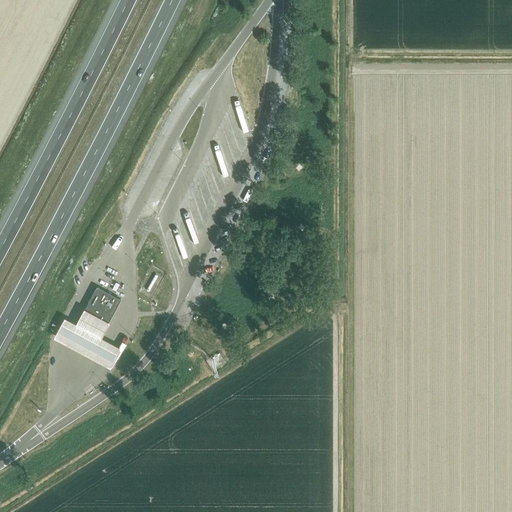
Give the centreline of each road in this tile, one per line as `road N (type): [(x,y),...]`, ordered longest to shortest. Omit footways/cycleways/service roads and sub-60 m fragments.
road 1 (motorway): [(0,330),(172,0)]
road 2 (motorway): [(126,0),(0,247)]
